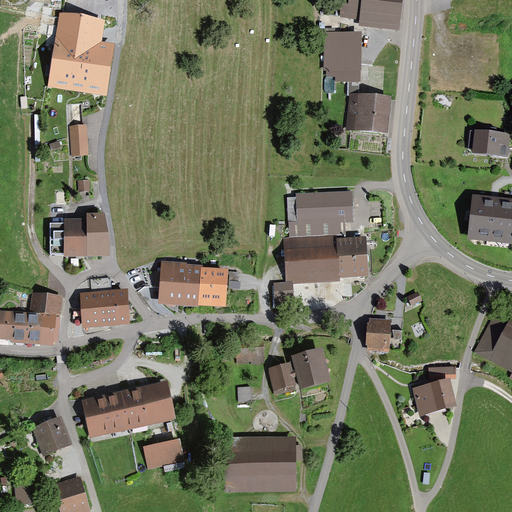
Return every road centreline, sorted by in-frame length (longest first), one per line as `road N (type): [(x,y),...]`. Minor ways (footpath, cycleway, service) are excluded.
road 1 (residential): [(359,308),(133,330),(124,357),(65,386),(58,403)]
road 2 (track): [(122,0),(100,148),(112,266)]
road 3 (tertiary): [(429,235),(412,204),(403,156),(416,0)]
road 4 (unclassified): [(418,511),(387,403),(356,351)]
road 5 (track): [(269,317),(275,335),(263,384),(272,411),(312,446),(328,445)]
road 6 (unclassified): [(356,351),(312,511)]
road 7 (track): [(463,379),(444,465),(417,507)]
road 8 (track): [(95,511),(63,390)]
